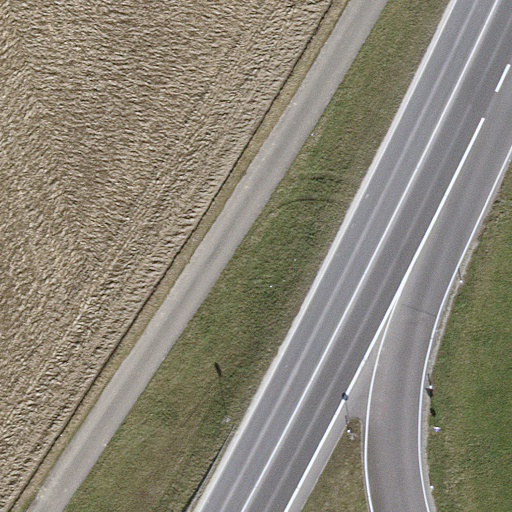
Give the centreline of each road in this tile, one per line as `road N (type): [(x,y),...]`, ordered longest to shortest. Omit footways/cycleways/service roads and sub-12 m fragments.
road 1 (track): [(372,0),(271,202),(63,511)]
road 2 (primary): [(245,511),(510,0)]
road 3 (primary): [(408,511),(399,445),(413,327),(511,95)]
